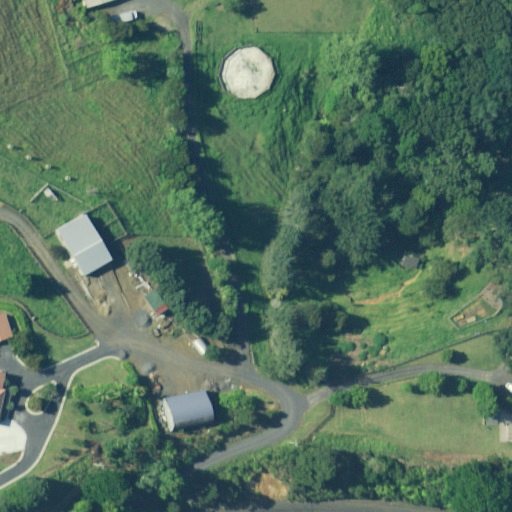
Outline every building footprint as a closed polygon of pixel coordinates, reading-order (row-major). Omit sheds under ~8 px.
[(107,260),(80,215),(54,231),(81,276),(107,260)] [(420,259),(406,258),(405,269),(419,271),(420,259)] [(0,340),(9,337),(2,313),(0,313),(0,340)] [(204,421),(198,391),(158,400),(164,429),(204,421)] [(413,409),(413,401),(374,402),(374,410),(413,409)]
